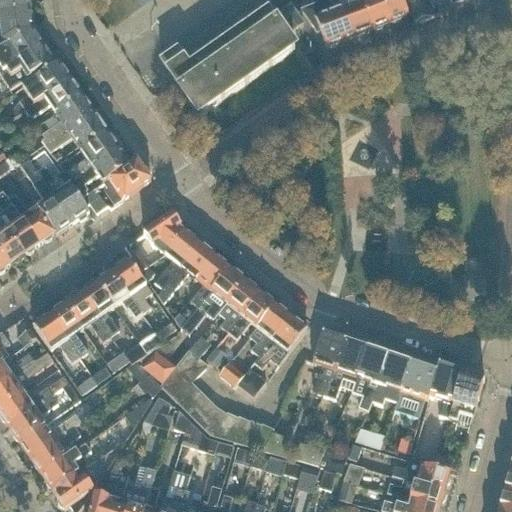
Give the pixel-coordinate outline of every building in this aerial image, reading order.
[(31,4),(30,3),(29,0),(0,0),(0,18),(31,14),(31,11),(32,9),(31,4)] [(335,15),(329,0),(316,0),(319,6),(302,13),(318,36),(322,34),(327,50),(329,49),(332,50),(337,48),(339,45),(355,39),(344,11),(335,15)] [(374,32),(363,4),(361,0),(349,0),(352,8),(344,11),(355,39),(356,38),(360,40),(365,38),(366,35),(374,32)] [(392,25),(381,0),(370,0),(371,1),(363,4),(374,32),(375,31),(378,33),(383,31),(384,28),(392,25)] [(402,21),(409,18),(402,0),(381,0),(392,25),(395,26),(401,24),(402,21)] [(479,3),(481,0),(406,0),(416,26),(432,20),(425,4),(433,1),(435,0),(437,0),(440,17),(479,3)] [(293,36),(305,28),(291,9),(279,17),(293,36)] [(32,15),(31,14),(0,18),(0,25),(2,41),(0,41),(0,52),(5,50),(34,33),(33,26),(35,26),(33,15),(32,15)] [(277,27),(273,22),(269,16),(190,72),(178,55),(163,65),(169,74),(169,75),(182,94),(181,94),(199,120),(296,52),(278,26),(277,27)] [(0,78),(44,49),(40,44),(41,41),(38,37),(35,35),(34,33),(5,50),(0,52),(0,78)] [(51,56),(48,55),(44,49),(0,78),(5,87),(23,75),(29,84),(55,66),(54,63),(54,61),(51,56)] [(63,70),(60,66),(23,92),(29,100),(20,107),(26,115),(72,83),(67,77),(69,75),(65,70),(63,70)] [(78,88),(76,89),(72,83),(26,115),(31,123),(50,110),(56,118),(83,100),(82,97),(84,96),(78,88)] [(88,102),(85,103),(83,100),(56,118),(62,126),(43,139),(49,148),(94,116),(90,110),(91,107),(88,102)] [(101,122),(98,122),(94,116),(49,148),(54,156),(73,142),(79,151),(106,132),(104,129),(105,127),(101,122)] [(111,138),(109,136),(82,154),(88,163),(74,172),(68,163),(62,167),(74,185),(120,153),(116,147),(118,145),(112,137),(111,138)] [(127,159),(124,159),(120,153),(74,185),(80,193),(99,180),(104,188),(131,169),(130,167),(131,164),(127,159)] [(62,238),(68,234),(67,231),(73,227),(38,177),(29,164),(21,170),(34,188),(47,207),(38,212),(57,238),(59,237),(62,238)] [(147,174),(145,174),(138,164),(131,169),(104,188),(109,195),(106,197),(115,210),(123,204),(152,185),(150,182),(151,179),(147,174)] [(11,173),(6,166),(5,166),(0,169),(0,181),(11,174),(11,173)] [(63,195),(50,176),(46,171),(38,177),(73,227),(79,223),(82,224),(88,221),(87,217),(90,215),(86,211),(81,204),(71,189),(63,195)] [(97,218),(108,211),(96,194),(81,204),(86,211),(91,208),(97,218)] [(30,258),(34,255),(35,252),(40,248),(9,205),(3,197),(0,198),(0,207),(15,228),(8,234),(25,258),(27,257),(30,258)] [(37,214),(29,219),(16,200),(9,205),(40,248),(45,245),(48,246),(52,242),(52,239),(55,238),(37,214)] [(182,227),(177,219),(174,218),(145,238),(152,248),(166,258),(185,235),(184,234),(182,231),(182,227)] [(1,239),(0,237),(0,252),(11,268),(16,264),(19,265),(23,263),(24,259),(25,258),(8,234),(1,239)] [(189,236),(187,237),(185,235),(166,258),(174,265),(155,288),(163,294),(200,247),(194,242),(194,240),(189,236)] [(207,251),(206,252),(200,247),(163,294),(159,300),(165,308),(188,276),(196,283),(215,259),(214,259),(215,257),(207,251)] [(11,268),(0,252),(0,277),(1,278),(5,275),(5,272),(11,268)] [(148,271),(149,271),(139,257),(132,261),(142,275),(148,271)] [(219,260),(217,261),(215,259),(196,283),(204,289),(191,304),(199,310),(230,272),(226,268),(227,266),(219,260)] [(153,298),(130,264),(127,266),(126,264),(118,270),(119,272),(113,276),(144,318),(152,313),(145,303),(153,298)] [(148,271),(142,275),(149,286),(156,278),(148,271)] [(230,272),(199,310),(188,324),(196,331),(202,322),(219,301),(227,308),(246,284),(245,283),(246,282),(238,275),(237,277),(230,272)] [(135,324),(144,318),(113,276),(108,279),(105,279),(101,282),(101,284),(98,286),(115,311),(122,306),(135,324)] [(246,284),(227,308),(219,317),(227,324),(210,345),(218,351),(231,336),(261,296),(256,292),(257,291),(249,284),(248,286),(246,284)] [(107,316),(115,311),(98,286),(95,288),(93,287),(88,291),(88,293),(83,297),(112,340),(120,335),(107,316)] [(270,301),(267,301),(261,296),(231,336),(238,342),(250,326),(258,332),(277,308),(275,307),(274,304),(270,301)] [(104,346),(112,340),(83,297),(77,301),(74,301),(69,303),(69,306),(67,308),(84,333),(91,328),(104,346)] [(76,338),(84,333),(67,308),(64,310),(61,310),(57,312),(57,315),(52,318),(81,362),(89,356),(76,338)] [(277,308),(258,332),(250,342),(258,348),(254,354),(261,360),(292,321),(286,316),(286,314),(281,310),(278,310),(277,308)] [(175,322),(181,332),(188,324),(179,317),(175,322)] [(73,368),(81,362),(52,318),(45,323),(42,323),(38,326),(37,328),(35,330),(52,355),(60,349),(73,368)] [(298,326),(292,321),(261,360),(258,363),(266,369),(271,363),(279,369),(308,334),(306,332),(307,331),(299,324),(298,326)] [(157,337),(161,343),(177,333),(173,327),(157,337)] [(25,351),(37,342),(31,333),(19,342),(25,351)] [(5,353),(11,349),(3,337),(0,339),(0,367),(10,361),(5,353)] [(164,346),(161,343),(157,337),(141,348),(147,358),(164,346)] [(327,401),(336,375),(346,345),(324,337),(314,367),(324,370),(315,397),(327,401)] [(357,382),(368,352),(346,345),(336,375),(327,401),(337,404),(346,378),(357,382)] [(137,365),(147,358),(141,348),(126,358),(131,365),(133,368),(137,365)] [(194,349),(190,354),(200,363),(204,358),(194,349)] [(218,351),(208,363),(218,371),(228,359),(218,351)] [(375,404),(390,359),(368,352),(357,382),(351,397),(363,401),(358,412),(368,416),(374,404),(375,404)] [(165,393),(175,404),(193,387),(209,370),(190,354),(162,390),(165,393)] [(131,365),(126,358),(124,356),(108,368),(114,377),(131,365)] [(0,390),(37,365),(32,357),(15,368),(10,361),(0,367),(0,390)] [(19,389),(54,366),(49,358),(37,365),(0,390),(0,414),(24,397),(19,389)] [(165,384),(175,372),(158,359),(149,371),(165,384)] [(395,415),(411,367),(390,359),(375,404),(383,407),(384,407),(396,410),(395,415)] [(409,460),(419,425),(423,426),(431,400),(437,375),(424,371),(425,367),(415,364),(414,367),(411,367),(395,415),(407,419),(405,428),(409,429),(404,446),(386,441),(382,452),(409,460)] [(141,386),(151,379),(137,365),(133,368),(128,371),(141,386)] [(235,391),(245,379),(230,367),(221,379),(235,391)] [(450,420),(462,375),(440,367),(437,375),(431,400),(446,405),(442,418),(450,420)] [(93,380),(99,388),(112,380),(107,371),(93,380)] [(255,402),(268,385),(251,372),(238,389),(255,402)] [(473,426),(480,403),(485,383),(462,375),(450,420),(473,426)] [(151,379),(141,386),(137,389),(146,398),(149,395),(154,400),(165,393),(162,390),(151,379)] [(83,399),(99,388),(93,380),(78,391),(83,399)] [(65,393),(71,389),(65,381),(29,404),(24,397),(0,414),(0,416),(1,417),(1,420),(4,424),(6,425),(10,430),(54,400),(65,393)] [(175,404),(184,412),(201,394),(193,387),(175,404)] [(71,389),(65,393),(75,409),(82,404),(75,395),(71,389)] [(184,412),(192,420),(209,403),(201,394),(184,412)] [(60,409),(54,400),(10,430),(14,436),(14,438),(17,443),(20,445),(21,446),(46,429),(41,421),(60,409)] [(169,419),(172,409),(160,401),(145,425),(153,428),(156,416),(169,419)] [(151,402),(126,420),(134,432),(153,404),(151,402)] [(192,420),(204,432),(218,411),(209,403),(192,420)] [(211,439),(216,441),(228,418),(218,411),(204,432),(211,439)] [(185,436),(189,423),(180,415),(175,433),(185,436)] [(229,445),(239,422),(228,418),(216,441),(229,445)] [(32,463),(76,432),(83,427),(77,419),(52,436),(46,429),(21,446),(22,448),(22,451),(26,456),(28,457),(32,463)] [(229,445),(241,448),(251,425),(240,421),(229,445)] [(198,454),(203,437),(189,423),(185,436),(182,449),(198,454)] [(241,448),(252,452),(262,429),(251,424),(251,425),(241,448)] [(265,456),(273,437),(275,433),(263,428),(262,429),(252,452),(265,456)] [(386,441),(386,440),(362,431),(356,444),(382,452),(386,441)] [(43,477),(69,461),(76,456),(71,448),(82,441),(76,432),(32,463),(36,468),(36,471),(39,476),(42,476),(43,477)] [(203,437),(198,454),(214,459),(218,445),(208,442),(203,437)] [(273,437),(265,456),(284,461),(289,452),(281,448),(284,442),(273,437)] [(319,472),(324,459),(302,447),(293,464),(319,472)] [(54,494),(79,476),(86,471),(89,469),(84,462),(92,456),(87,448),(76,456),(69,461),(43,477),(47,484),(47,486),(51,491),(53,492),(54,494)] [(363,452),(354,449),(349,463),(358,466),(363,452)] [(249,471),(254,457),(240,452),(236,466),(249,471)] [(267,475),(271,464),(254,459),(251,470),(267,475)] [(450,477),(453,463),(439,459),(437,465),(435,473),(450,477)] [(284,477),(288,465),(271,461),(271,464),(267,475),(267,476),(283,480),(284,477)] [(435,473),(437,465),(423,462),(421,469),(435,473)] [(339,477),(342,468),(329,464),(326,473),(339,477)] [(288,465),(284,477),(301,482),(304,470),(288,465)] [(421,469),(411,466),(410,466),(408,475),(396,471),(393,482),(404,484),(416,487),(445,496),(447,489),(450,487),(451,482),(450,479),(450,477),(435,473),(421,469)] [(365,473),(361,471),(351,468),(345,484),(356,489),(358,489),(365,473)] [(95,494),(99,488),(86,471),(79,476),(54,494),(59,500),(57,501),(59,504),(58,506),(62,511),(63,511),(69,511),(71,511),(82,511),(91,499),(90,497),(95,494)] [(145,511),(152,492),(157,474),(148,472),(142,493),(135,491),(130,508),(128,511),(145,511)] [(332,495),(337,478),(325,475),(320,492),(332,495)] [(111,511),(119,482),(111,480),(105,501),(96,499),(92,511),(111,511)] [(122,506),(128,484),(119,482),(111,511),(128,511),(130,508),(122,506)] [(445,496),(416,487),(404,484),(402,492),(391,489),(388,498),(399,502),(411,505),(435,511),(440,511),(442,506),(445,505),(447,500),(445,497),(445,496)] [(356,489),(347,486),(345,486),(339,504),(352,507),(357,489),(356,489)] [(181,511),(187,494),(178,491),(175,502),(167,500),(163,511),(181,511)] [(216,511),(217,510),(222,493),(213,491),(208,508),(201,506),(199,511),(216,511)] [(155,511),(160,494),(152,492),(145,511),(155,511)] [(193,503),(195,496),(187,494),(181,511),(199,511),(201,506),(193,503)] [(511,511),(511,499),(505,497),(500,511),(511,511)] [(230,511),(233,502),(224,500),(221,511),(230,511)] [(435,511),(411,505),(399,502),(397,510),(386,507),(384,511),(435,511)]
